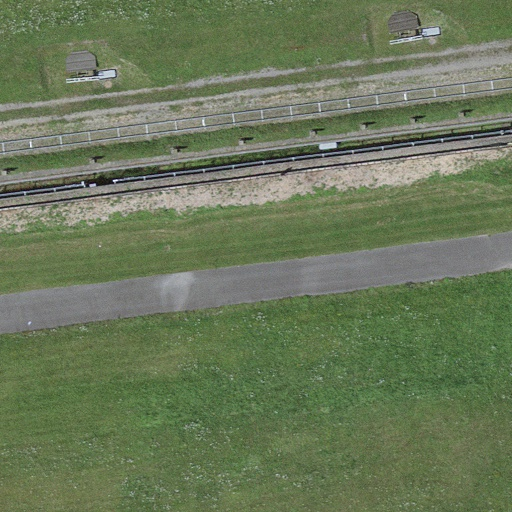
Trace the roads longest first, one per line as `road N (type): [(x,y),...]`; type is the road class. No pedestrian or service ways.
road 1 (track): [(511,57),(0,129)]
road 2 (track): [(0,318),(511,252)]
